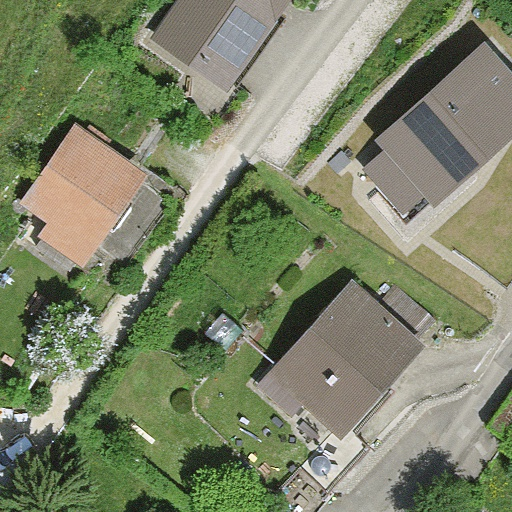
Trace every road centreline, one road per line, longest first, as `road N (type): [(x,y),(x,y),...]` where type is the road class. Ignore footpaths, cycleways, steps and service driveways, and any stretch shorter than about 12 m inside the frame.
road 1 (residential): [(403,511),(511,357)]
road 2 (residential): [(241,143),(353,0)]
